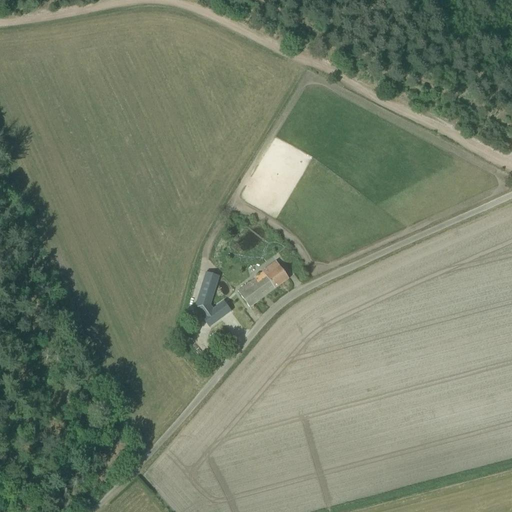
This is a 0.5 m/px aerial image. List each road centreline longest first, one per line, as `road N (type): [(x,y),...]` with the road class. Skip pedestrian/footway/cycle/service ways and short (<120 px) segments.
road 1 (unclassified): [(511,195),(309,286),(271,311),(90,511)]
road 2 (track): [(203,0),(511,167)]
